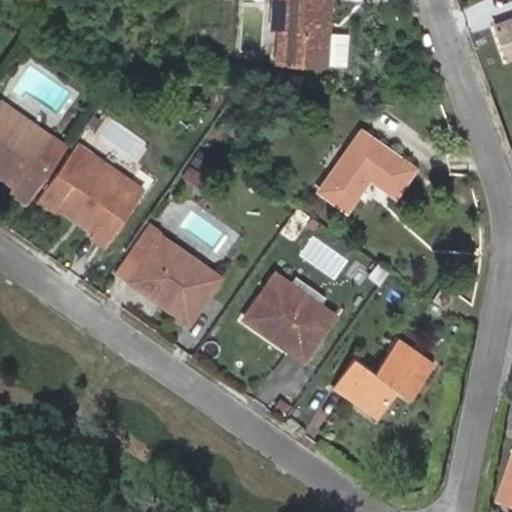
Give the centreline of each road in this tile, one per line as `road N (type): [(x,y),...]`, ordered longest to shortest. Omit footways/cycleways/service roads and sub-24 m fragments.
road 1 (residential): [(392,511),(0,245)]
road 2 (residential): [(455,511),(511,261)]
road 3 (residential): [(511,184),(447,0)]
